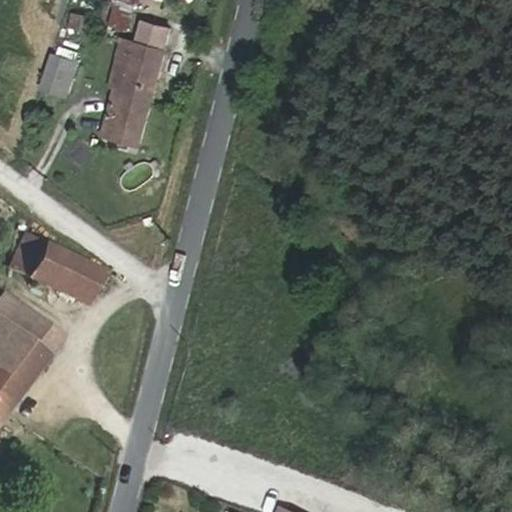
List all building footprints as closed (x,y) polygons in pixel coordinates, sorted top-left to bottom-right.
[(110,26),(129,29),(131,9),(112,7),(110,26)] [(95,106),(128,117),(155,35),(130,26),(126,36),(115,32),(94,86),(102,90),(95,106)] [(71,97),(78,59),(49,54),(42,92),(71,97)] [(88,275),(10,237),(0,258),(0,271),(73,305),(88,275)] [(13,310),(5,320),(0,326),(0,405),(50,337),(13,310)] [(306,511),(279,501),(273,511),(306,511)]
